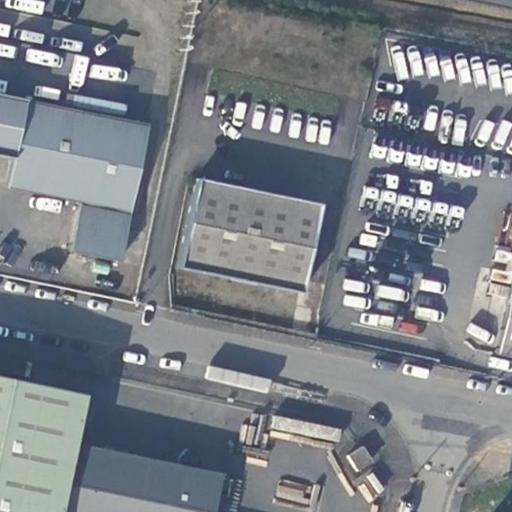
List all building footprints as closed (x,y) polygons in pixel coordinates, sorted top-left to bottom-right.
[(69,250),(120,260),(148,123),(0,92),(0,153),(11,156),(5,185),(79,200),(69,250)] [(319,204),(195,179),(177,267),(301,293),(319,204)] [(511,270),(492,356),(511,360),(511,270)] [(0,511),(213,511),(221,477),(201,473),(203,463),(190,453),(180,460),(179,468),(71,447),(81,397),(0,380),(0,511)] [(238,450),(231,443),(225,450),(232,456),(238,450)] [(356,473),(373,463),(364,448),(348,458),(356,473)] [(358,486),(368,500),(382,490),(372,476),(358,486)]
